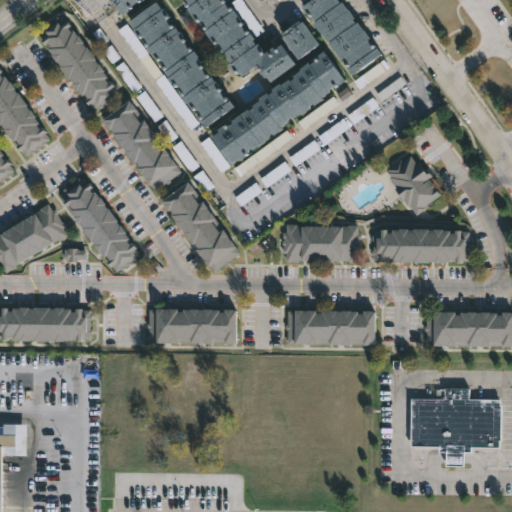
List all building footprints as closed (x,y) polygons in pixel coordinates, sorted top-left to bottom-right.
[(136,0),(132,3),(133,5),(131,7),(130,5),(127,7),(129,9),(122,14),(112,0),(136,0)] [(154,0),(156,0),(162,7),(164,5),(170,14),(167,17),(173,26),(175,25),(180,29),(183,34),(181,36),(189,46),(192,44),(201,57),(198,59),(210,75),(211,74),(215,79),(216,79),(219,84),(217,85),(228,100),(230,98),(234,104),(205,125),(129,18),(154,0)] [(226,0),(232,9),(234,7),(241,17),(240,18),(249,32),(251,30),(255,36),(253,37),(257,42),(261,39),(267,48),(283,37),(282,35),(284,33),(282,30),(299,18),(301,20),(304,18),(319,41),(296,59),(297,61),(271,80),(267,74),(265,75),(257,64),(243,73),(240,70),(233,75),(226,64),(231,61),(228,56),(226,58),(221,52),(223,50),(221,47),(222,47),(215,38),(213,40),(204,28),(207,27),(200,18),(199,19),(196,16),(194,17),(186,6),(188,4),(185,0),(226,0)] [(344,0),(356,15),(354,17),(357,21),(359,19),(371,36),(368,38),(376,48),(379,45),(383,51),(353,73),(349,67),(352,65),(345,55),(341,57),(329,40),(331,39),(329,35),(327,37),(315,20),(316,19),(309,9),(307,10),(303,4),(308,0),(344,0)] [(62,15),(67,22),(70,20),(74,25),(71,27),(74,31),(76,30),(81,36),(82,35),(86,42),(85,42),(89,47),(90,46),(99,58),(98,59),(107,70),(110,76),(108,78),(112,83),(114,81),(119,87),(116,89),(119,93),(115,95),(117,97),(112,101),(111,99),(106,105),(105,103),(103,105),(104,106),(100,109),(99,108),(95,110),(87,100),(91,97),(88,93),(85,95),(81,89),(80,90),(75,83),(76,82),(63,66),(64,65),(55,54),(51,48),(53,46),(50,43),(48,44),(39,32),(42,30),(40,27),(45,25),(46,26),(58,16),(59,17),(62,15)] [(325,48),(346,78),(337,85),(335,83),(328,88),(329,90),(322,95),(323,97),(314,103),(313,101),(309,104),(310,106),(302,112),(301,111),(293,117),(292,115),(288,118),(289,120),(282,126),(282,127),(273,133),(272,132),(268,134),(269,136),(253,148),(252,146),(248,149),(249,151),(239,158),(239,157),(231,162),(211,135),(219,130),(217,128),(226,122),(228,124),(233,121),(232,119),(259,99),(258,97),(267,90),(268,92),(272,89),(271,87),(280,81),(281,82),(289,76),(290,78),(294,75),(293,73),(301,67),(300,66),(308,60),(310,62),(319,55),(318,53),(325,48)] [(0,66),(4,71),(1,73),(4,77),(6,75),(10,81),(11,80),(16,88),(15,88),(17,90),(18,89),(29,104),(28,105),(29,107),(31,106),(37,115),(36,116),(40,122),(38,124),(41,128),(44,126),(47,131),(44,133),(48,138),(45,141),(46,142),(42,146),(40,144),(39,145),(40,147),(36,150),(35,148),(33,149),(34,151),(25,156),(17,145),(21,143),(18,139),(15,140),(11,134),(10,135),(5,129),(6,128),(3,123),(2,124),(0,121),(0,66)] [(144,119),(181,171),(170,179),(171,181),(167,184),(165,183),(154,191),(137,166),(139,165),(136,160),(134,162),(113,132),(115,131),(111,126),(110,127),(103,118),(129,99),(144,119)] [(201,144),(222,172),(230,166),(209,138),(201,144)] [(0,143),(3,147),(2,148),(6,154),(4,155),(7,159),(10,158),(13,162),(11,164),(15,169),(11,172),(12,174),(8,176),(7,175),(5,177),(6,178),(2,181),(1,179),(0,180),(0,143)] [(412,154),(418,163),(421,161),(426,169),(429,167),(434,174),(430,177),(442,193),(425,205),(426,207),(417,213),(397,187),(388,171),(390,170),(389,168),(402,158),(403,160),(412,154)] [(83,177),(89,184),(91,182),(95,187),(93,189),(96,193),(97,192),(102,198),(103,197),(108,204),(107,205),(120,221),(119,222),(128,232),(127,233),(143,254),(134,262),(132,260),(121,270),(120,269),(117,272),(108,262),(111,259),(109,256),(107,257),(102,251),(101,252),(96,245),(97,244),(76,217),(77,216),(72,210),(74,208),(71,205),(69,206),(60,195),(64,192),(63,190),(67,186),(68,188),(77,182),(76,180),(79,178),(80,179),(83,177)] [(207,206),(240,252),(214,272),(196,248),(198,247),(195,241),(193,243),(176,220),(177,220),(173,214),(174,213),(171,208),(168,210),(162,200),(189,181),(207,206)] [(48,203),(53,211),(56,209),(58,213),(57,214),(66,226),(63,228),(67,235),(59,240),(58,239),(24,261),(23,260),(6,273),(1,266),(0,266),(0,232),(36,212),(48,203)] [(359,224),(359,233),(362,233),(361,248),(363,248),(362,254),(359,254),(358,262),(329,259),(287,261),(287,253),(283,253),(283,247),(285,247),(285,245),(282,245),(282,240),(284,240),(284,238),(283,238),(283,232),(287,232),(287,224),(315,226),(359,224)] [(444,228),(444,229),(451,229),(451,232),(456,232),(456,229),(471,231),(472,241),(470,241),(470,243),(472,243),(472,248),(470,248),(470,250),(472,250),(472,256),(470,256),(470,261),(400,261),(400,260),(393,260),(393,257),(388,257),(387,261),(381,261),(381,260),(374,259),(374,255),(372,255),(372,249),(374,249),(374,240),(372,240),(373,235),(374,235),(374,230),(388,229),(388,232),(393,232),(393,229),(400,229),(400,227),(414,229),(414,228),(430,228),(430,229),(435,229),(435,228),(444,228)] [(87,250),(65,249),(65,261),(87,261),(87,250)] [(64,307),(64,308),(71,308),(71,311),(75,311),(75,308),(91,310),(91,314),(92,314),(91,329),(92,329),(92,335),(90,335),(90,339),(75,340),(75,337),(71,337),(71,340),(63,341),(49,340),(49,341),(34,341),(34,339),(28,339),(28,341),(20,340),(13,338),(1,339),(0,338),(0,308),(7,307),(7,310),(12,310),(12,308),(19,308),(19,306),(33,308),(33,306),(50,307),(50,308),(54,308),(54,307),(64,307)] [(212,308),(220,309),(219,311),(225,312),(225,309),(237,309),(236,343),(149,342),(149,328),(147,328),(147,323),(149,323),(149,308),(178,308),(178,311),(183,311),(183,309),(212,308)] [(351,309),(359,310),(358,313),(364,313),(364,310),(376,310),(375,344),(288,343),(288,329),(286,329),(286,324),(288,324),(288,310),(317,309),(317,312),(322,312),(322,310),(351,309)] [(491,311),(498,312),(498,314),(503,314),(503,311),(511,311),(511,345),(427,344),(427,330),(426,330),(426,326),(427,326),(428,311),(456,311),(456,314),(461,314),(461,311),(491,311)] [(469,396),(469,399),(501,399),(501,405),(503,405),(502,440),(500,440),(500,447),(472,447),(472,452),(465,452),(465,466),(447,466),(448,452),(440,452),(440,446),(411,446),(412,398),(424,398),(425,388),(470,388),(469,396)] [(0,511),(0,423),(26,424),(26,455),(2,455),(0,511)]
